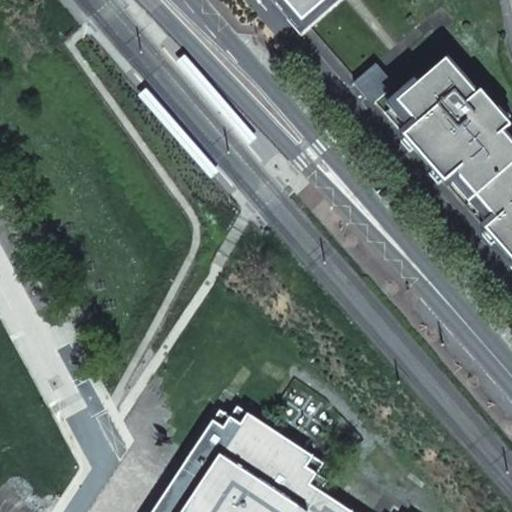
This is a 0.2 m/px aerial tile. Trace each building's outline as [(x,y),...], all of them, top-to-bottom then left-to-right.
[(511,142),(504,133),(511,126),(511,125),(482,91),(478,95),(395,0),(284,0),(358,83),(365,77),(383,97),(376,103),(511,257),(511,142)] [(358,83),(376,103),(383,97),(365,77),(358,83)] [(237,407),(230,418),(241,425),(248,414),(237,407)] [(213,422),(224,429),(230,418),(220,412),(213,422)] [(349,511),(320,493),(310,486),(317,475),(306,468),(313,458),(248,414),(241,425),(230,418),(224,429),(213,422),(177,477),(187,484),(180,494),(190,501),(221,456),(304,511),(349,511)] [(304,511),(221,456),(190,501),(183,511),(304,511)] [(313,458),(306,468),(317,475),(323,465),(313,458)] [(328,482),(317,475),(310,486),(320,493),(328,482)] [(177,477),(153,511),(183,511),(190,501),(180,494),(187,484),(177,477)]
